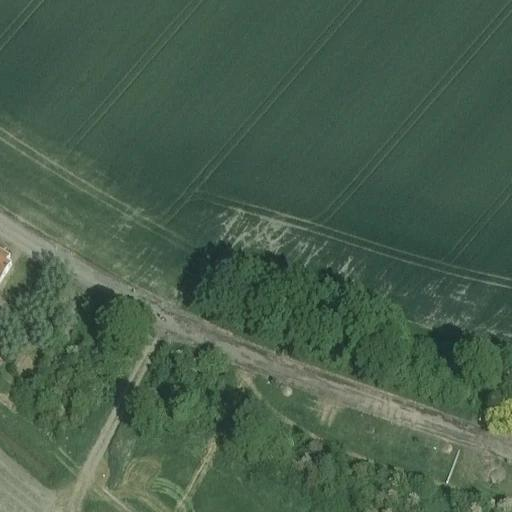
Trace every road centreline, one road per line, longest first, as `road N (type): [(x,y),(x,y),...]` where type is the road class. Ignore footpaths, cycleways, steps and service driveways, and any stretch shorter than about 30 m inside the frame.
road 1 (tertiary): [(511,451),(219,344),(0,225)]
road 2 (track): [(166,320),(71,511)]
